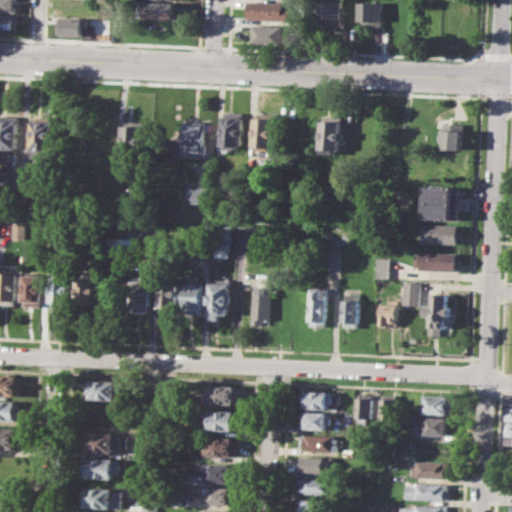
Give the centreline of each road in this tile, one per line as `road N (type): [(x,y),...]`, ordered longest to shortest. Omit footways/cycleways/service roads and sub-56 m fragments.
road 1 (secondary): [(0,58),(511,78)]
road 2 (residential): [(0,354),(485,377)]
road 3 (residential): [(498,80),(485,377)]
road 4 (residential): [(52,511),(57,356)]
road 5 (residential): [(272,364),(269,511)]
road 6 (residential): [(485,377),(481,511)]
